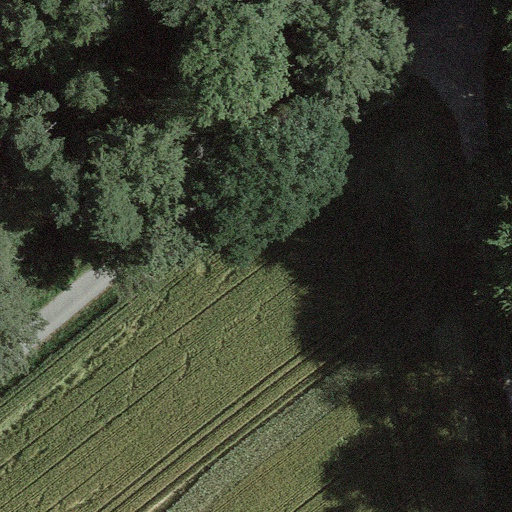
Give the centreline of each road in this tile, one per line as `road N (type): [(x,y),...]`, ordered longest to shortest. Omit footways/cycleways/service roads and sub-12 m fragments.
road 1 (track): [(0,340),(428,0)]
road 2 (track): [(424,3),(511,371)]
